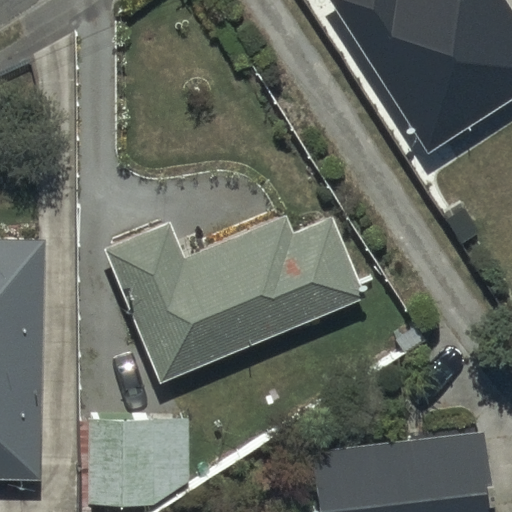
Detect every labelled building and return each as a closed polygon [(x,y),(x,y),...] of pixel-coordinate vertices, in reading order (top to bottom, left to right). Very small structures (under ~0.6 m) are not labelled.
[(330,0),(422,145),(511,88),(511,14),(503,0),(330,0)] [(164,219),(101,244),(154,377),(361,294),(329,215),(291,230),(284,212),(178,255),(164,219)] [(38,235),(0,234),(0,473),(35,474),(38,235)] [(185,416),(87,416),(85,503),(149,502),(186,485),(186,454),(205,454),(205,427),(185,427),(185,416)] [(485,511),(475,425),(304,445),(312,511),(485,511)]
